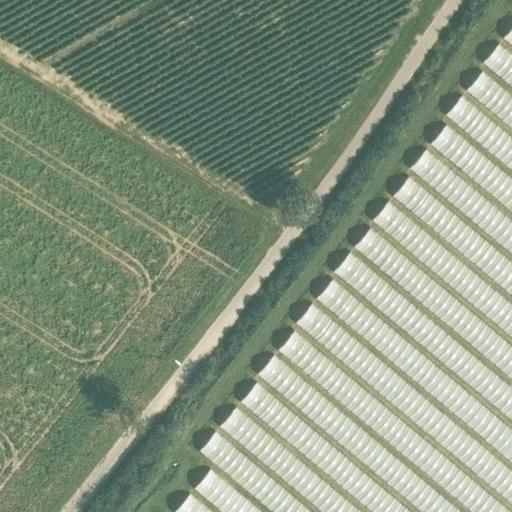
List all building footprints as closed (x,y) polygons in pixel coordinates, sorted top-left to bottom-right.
[(457,97),(511,138),(511,24),(511,23),(497,41),(475,68),(478,71),(457,97)] [(511,176),(511,142),(455,98),(439,119),(511,176)] [(385,201),(511,300),(511,184),(439,127),(422,149),(421,149),(403,173),(405,175),(385,201)] [(308,304),(511,462),(511,350),(495,338),(488,326),(511,344),(511,306),(381,205),(380,206),(368,220),(441,277),(449,291),(367,226),(349,249),(348,249),(327,275),(511,419),(511,425),(327,282),(323,285),(308,304)] [(470,511),(511,511),(289,331),(272,352),(470,511)] [(420,511),(463,511),(268,357),(251,378),(420,511)] [(410,511),(249,386),(234,406),(233,405),(213,430),(212,429),(192,456),(264,511),(410,511)] [(214,511),(256,511),(205,470),(188,491),(214,511)] [(206,511),(184,494),(169,511),(206,511)]
